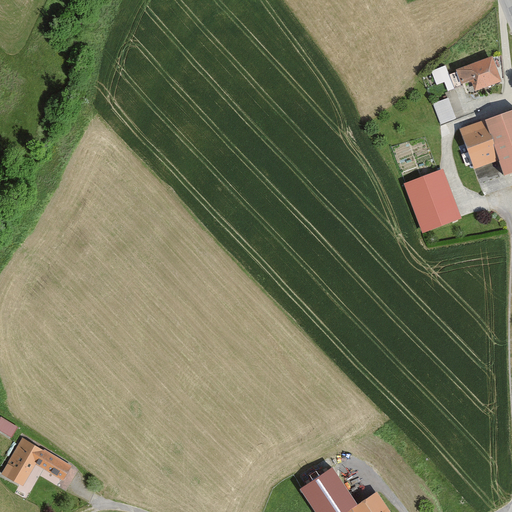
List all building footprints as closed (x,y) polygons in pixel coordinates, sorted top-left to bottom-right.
[(495,60),(457,74),(462,83),(478,94),(503,84),(495,60)] [(453,81),(429,91),(442,129),(469,120),(453,81)] [(511,115),(488,124),(502,164),(507,179),(511,177),(511,115)] [(488,124),(462,133),(477,172),(502,164),(488,124)] [(446,171),(406,186),(424,235),(463,220),(446,171)] [(1,414),(0,414),(0,428),(11,435),(18,424),(1,414)] [(22,439),(2,474),(24,489),(35,472),(66,488),(75,471),(22,439)] [(331,466),(298,488),(315,511),(391,511),(375,489),(357,503),(331,466)]
